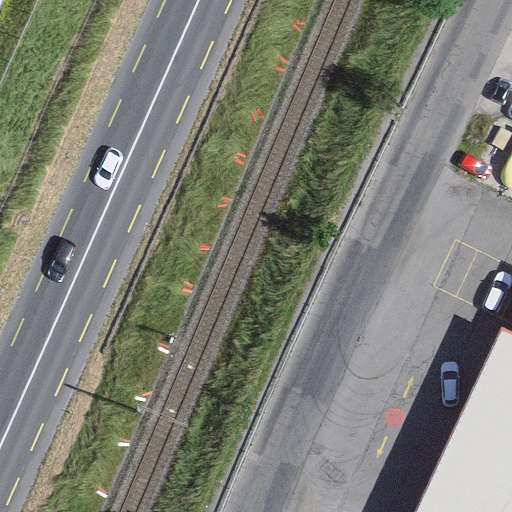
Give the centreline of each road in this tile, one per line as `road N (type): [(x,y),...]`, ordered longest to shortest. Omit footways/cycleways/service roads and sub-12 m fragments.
road 1 (unclassified): [(273,511),(333,357),(493,0)]
road 2 (primary): [(198,0),(0,447)]
